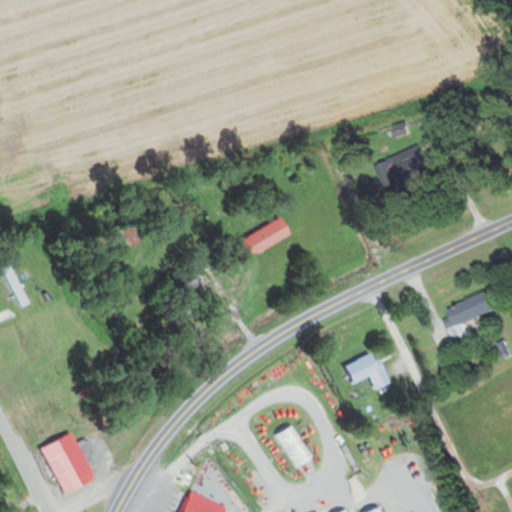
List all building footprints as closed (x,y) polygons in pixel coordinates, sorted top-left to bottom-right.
[(409,132),(405,121),(391,126),(394,137),(409,132)] [(375,162),(385,188),(428,171),(418,146),(375,162)] [(286,235),(276,217),(235,241),(245,259),(286,235)] [(135,244),(126,225),(104,236),(113,255),(135,244)] [(172,280),(181,301),(200,293),(190,272),(172,280)] [(440,310),(452,342),(467,337),(462,322),(493,311),(486,293),(440,310)] [(346,383),(363,376),(369,389),(384,382),(371,352),(339,366),(346,383)] [(37,447),(59,494),(91,479),(69,432),(37,447)] [(214,511),(181,497),(175,511),(214,511)]
